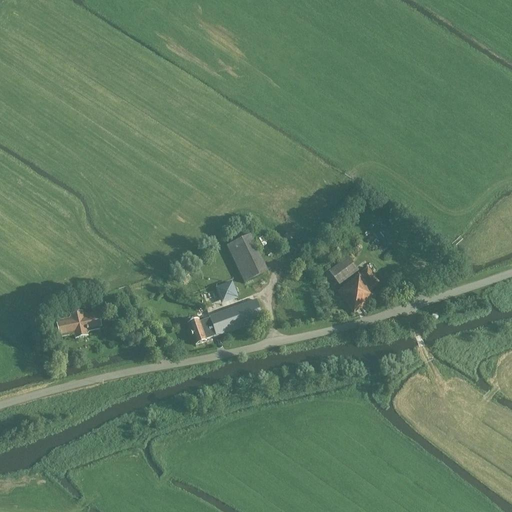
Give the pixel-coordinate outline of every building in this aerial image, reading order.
[(246,286),(269,274),(252,237),(228,249),(246,286)] [(339,289),(360,273),(349,259),(328,274),(339,289)] [(354,317),(378,300),(372,292),(381,285),(368,270),(358,277),(337,293),(354,317)] [(223,308),(240,302),(234,285),(217,291),(223,308)] [(199,322),(188,326),(196,348),(207,344),(206,342),(216,338),(217,340),(265,323),(257,302),(209,319),(210,320),(200,324),(199,322)] [(140,306),(136,308),(142,322),(147,319),(140,306)] [(84,317),(84,314),(71,317),(71,321),(59,324),(59,326),(58,327),(59,338),(63,338),(63,340),(74,338),(74,339),(76,339),(76,342),(90,339),(89,335),(102,333),(101,331),(104,330),(101,318),(99,318),(98,315),(86,318),(86,317),(84,317)]
